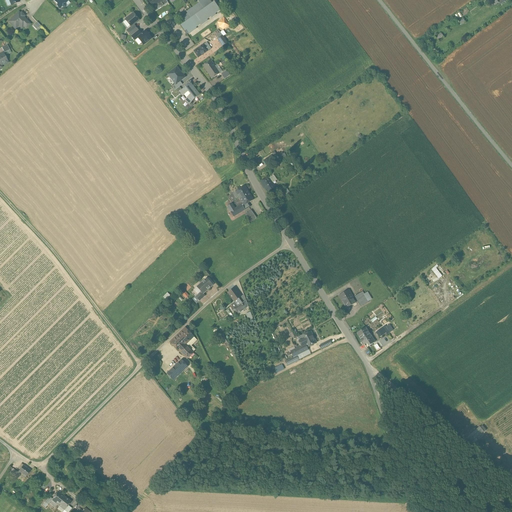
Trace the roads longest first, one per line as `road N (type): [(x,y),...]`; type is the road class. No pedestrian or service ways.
road 1 (residential): [(137,0),(218,104),(291,241)]
road 2 (residential): [(0,193),(141,365)]
road 3 (unclassified): [(511,166),(378,0)]
road 4 (residential): [(141,365),(231,282),(291,241)]
road 5 (unclassified): [(414,511),(360,352)]
road 6 (residential): [(39,467),(141,365)]
road 7 (residential): [(360,352),(291,241)]
